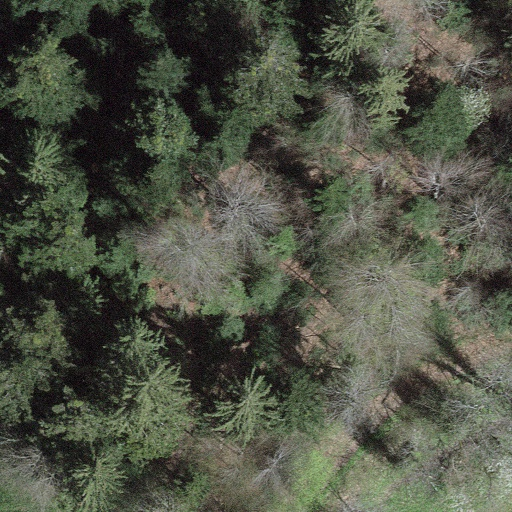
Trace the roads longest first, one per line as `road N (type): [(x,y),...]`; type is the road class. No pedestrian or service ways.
road 1 (track): [(511,337),(408,386),(345,441),(293,511)]
road 2 (track): [(78,511),(0,404)]
